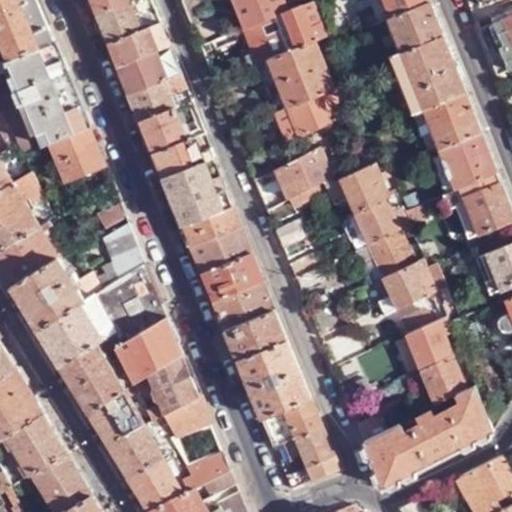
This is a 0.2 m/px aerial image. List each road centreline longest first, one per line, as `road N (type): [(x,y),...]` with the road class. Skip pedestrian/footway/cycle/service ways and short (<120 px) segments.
road 1 (residential): [(280,511),(66,0)]
road 2 (residential): [(172,0),(364,491)]
road 3 (residential): [(0,291),(133,511)]
road 4 (residential): [(511,150),(451,0)]
road 5 (residential): [(364,491),(396,490),(511,434)]
